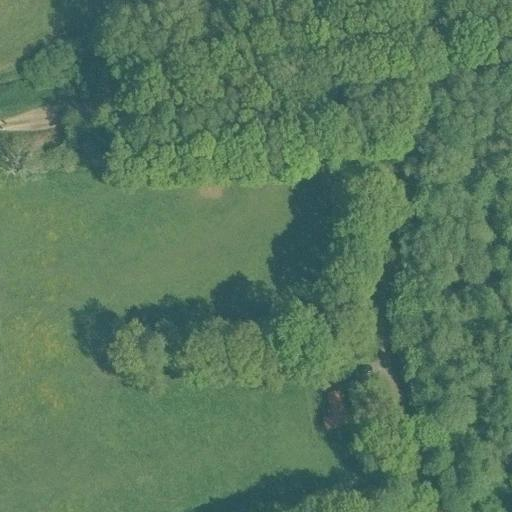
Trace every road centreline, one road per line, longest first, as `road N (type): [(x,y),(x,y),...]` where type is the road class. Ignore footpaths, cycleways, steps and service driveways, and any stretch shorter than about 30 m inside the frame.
road 1 (track): [(435,511),(381,337),(452,27)]
road 2 (track): [(0,126),(182,97),(452,27)]
